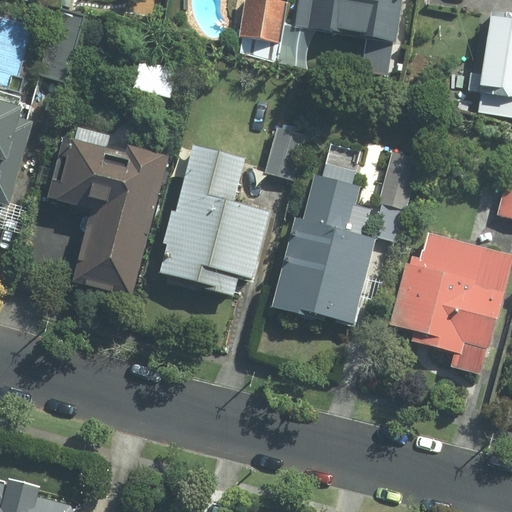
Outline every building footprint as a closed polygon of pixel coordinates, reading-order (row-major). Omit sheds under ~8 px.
[(405,45),(395,44),(398,0),(309,0),(309,5),(298,4),(295,41),(360,47),(357,77),(402,81),(405,45)] [(242,3),(239,43),(278,47),(282,6),(242,3)] [(511,17),(488,14),(476,96),(511,100),(511,17)] [(56,18),(36,78),(66,87),(86,27),(56,18)] [(180,71),(137,59),(128,91),(170,104),(180,71)] [(0,210),(7,212),(33,120),(0,111),(0,210)] [(274,131),(263,176),(287,182),(298,137),(274,131)] [(128,302),(163,164),(119,152),(117,159),(59,144),(43,207),(87,218),(69,287),(128,302)] [(250,288),(270,219),(232,208),(244,166),(190,150),(171,215),(169,214),(159,248),(166,250),(158,280),(232,302),(237,284),(250,288)] [(380,208),(371,239),(393,246),(402,214),(403,215),(417,164),(390,156),(376,207),(380,208)] [(511,168),(506,167),(494,217),(511,222),(511,168)] [(370,212),(354,207),(358,193),(312,179),(298,224),(292,222),(287,240),(292,242),(286,262),(281,261),(278,269),(283,270),(278,287),(275,287),(267,314),(295,323),(297,318),(349,330),(374,244),(361,240),(370,212)] [(426,238),(418,264),(402,269),(383,333),(419,343),(416,351),(449,361),(446,371),(476,379),(510,262),(426,238)] [(0,487),(0,511),(68,511),(67,510),(33,501),(34,496),(0,487)]
